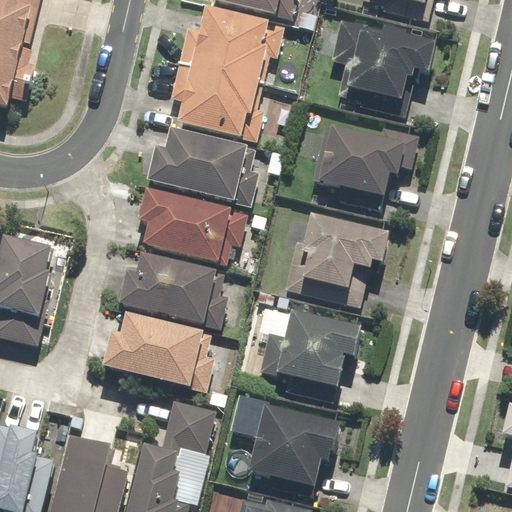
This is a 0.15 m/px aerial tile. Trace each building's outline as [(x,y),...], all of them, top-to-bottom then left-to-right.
[(0,0),(0,123),(1,124),(23,37),(31,39),(40,0),(0,0)] [(208,0),(205,14),(271,30),(272,26),(290,30),(297,0),(208,0)] [(361,0),(358,15),(427,32),(434,0),(361,0)] [(180,109),(173,136),(254,156),(263,117),(257,116),(269,66),(276,68),(283,37),(202,17),(197,39),(185,36),(168,106),(180,109)] [(433,50),(340,29),(331,70),(343,73),(336,105),(359,110),(358,116),(405,127),(415,85),(425,87),(433,50)] [(410,180),(419,145),(381,135),(377,152),(322,139),(306,202),(378,220),(386,188),(394,190),(397,177),(410,180)] [(150,161),(142,196),(248,221),(258,180),(249,178),(254,159),(167,138),(161,163),(150,161)] [(239,256),(247,223),(142,198),(134,235),(144,238),(139,259),(225,280),(231,254),(239,256)] [(294,250),(282,300),(357,318),(367,276),(378,279),(385,246),(306,228),(300,252),(294,250)] [(48,261),(0,249),(0,348),(36,356),(52,285),(43,283),(48,261)] [(122,286),(114,319),(219,343),(228,305),(220,304),(224,288),(136,268),(131,288),(122,286)] [(358,338),(261,316),(256,340),(266,342),(254,395),(332,413),(342,370),(350,372),(358,338)] [(106,343),(97,382),(204,406),(214,365),(206,363),(211,343),(122,323),(117,346),(106,343)] [(139,456),(125,511),(175,511),(189,459),(205,463),(216,419),(171,407),(157,460),(139,456)] [(511,415),(503,413),(495,446),(511,450),(502,493),(511,495),(511,415)] [(259,419),(243,486),(312,502),(318,475),(327,478),(336,437),(259,419)] [(0,440),(0,511),(43,511),(52,474),(29,468),(33,449),(0,440)] [(64,445),(47,511),(120,511),(127,485),(104,480),(110,456),(64,445)]
